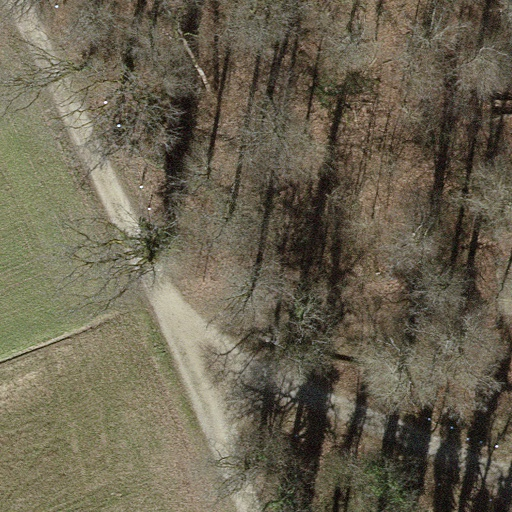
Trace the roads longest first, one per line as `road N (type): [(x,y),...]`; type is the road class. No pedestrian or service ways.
road 1 (track): [(7,0),(183,350)]
road 2 (track): [(183,350),(260,511)]
